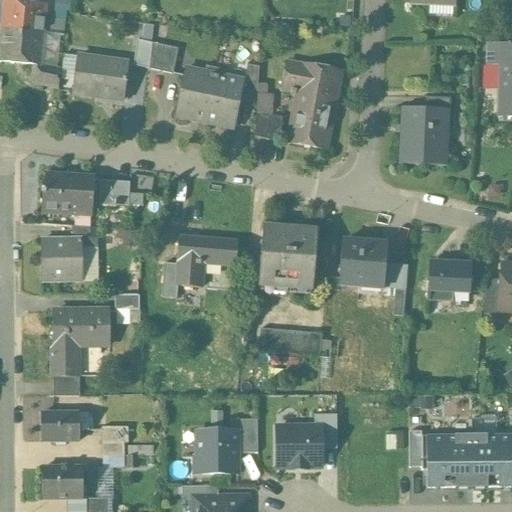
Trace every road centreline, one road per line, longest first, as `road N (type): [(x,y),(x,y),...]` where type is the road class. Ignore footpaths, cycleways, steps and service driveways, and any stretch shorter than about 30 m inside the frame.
road 1 (residential): [(4,132),(6,511)]
road 2 (residential): [(4,132),(357,194)]
road 3 (residential): [(357,194),(367,0)]
road 4 (residential): [(357,194),(511,222)]
